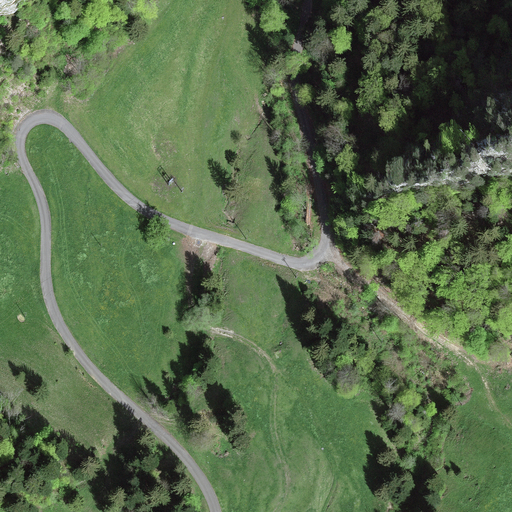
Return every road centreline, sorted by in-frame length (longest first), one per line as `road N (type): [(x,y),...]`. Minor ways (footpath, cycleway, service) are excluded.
road 1 (residential): [(215,511),(185,460),(78,357),(56,321),(42,210),(18,137),(30,119),(48,117),(133,205),(165,222),(293,264),(320,258),(328,238),(324,211),(293,88),(305,0)]
road 2 (track): [(323,511),(334,466),(293,384),(255,347),(194,314),(188,294),(207,109),(232,0)]
road 3 (track): [(327,248),(362,289),(472,367),(499,414)]
road 4 (track): [(271,363),(271,419),(287,477),(274,511)]
